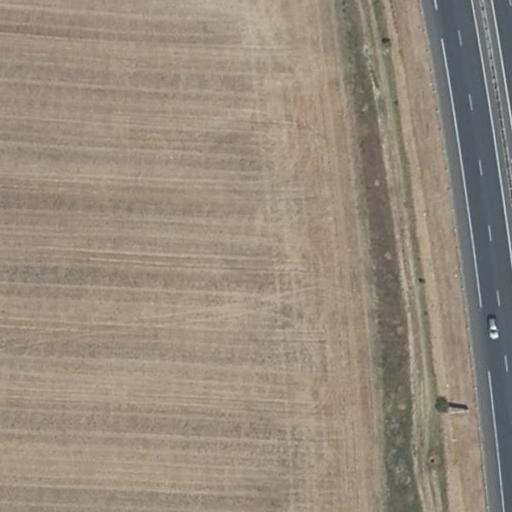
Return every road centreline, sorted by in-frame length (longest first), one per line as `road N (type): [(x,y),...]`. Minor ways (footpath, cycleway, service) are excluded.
road 1 (track): [(424,511),(363,0)]
road 2 (motorway): [(451,0),(511,422)]
